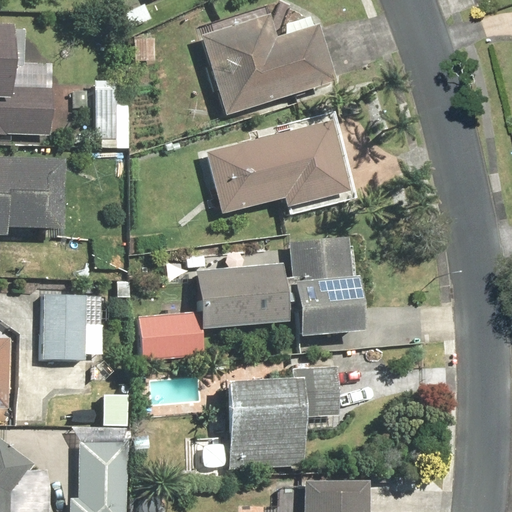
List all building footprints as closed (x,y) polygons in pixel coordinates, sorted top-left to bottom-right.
[(300,19),(274,28),(278,37),(268,40),(260,15),(193,37),(220,118),(327,82),(309,27),(303,29),(300,19)] [(19,28),(0,27),(0,137),(49,139),(52,65),(18,64),(19,28)] [(152,41),(131,40),(130,64),(151,65),(152,41)] [(128,82),(90,81),(88,150),(126,151),(128,82)] [(278,208),(341,194),(325,125),(202,153),(217,216),(277,202),(278,208)] [(59,165),(0,162),(0,229),(56,232),(59,165)] [(346,237),(283,243),(291,341),(354,335),(346,237)] [(193,269),(195,312),(132,316),(134,364),(197,361),(196,330),(281,326),(278,264),(262,264),(261,255),(220,257),(221,267),(193,269)] [(96,356),(97,315),(82,314),(83,298),(40,296),(37,361),(80,363),(80,355),(96,356)] [(299,468),(298,417),(335,417),(334,367),(297,368),(297,381),(221,382),(222,469),(299,468)] [(64,500),(63,511),(122,511),(125,443),(74,441),(71,500),(64,500)] [(0,511),(4,511),(6,492),(28,465),(0,443),(0,511)] [(360,511),(360,482),(299,482),(298,511),(360,511)]
